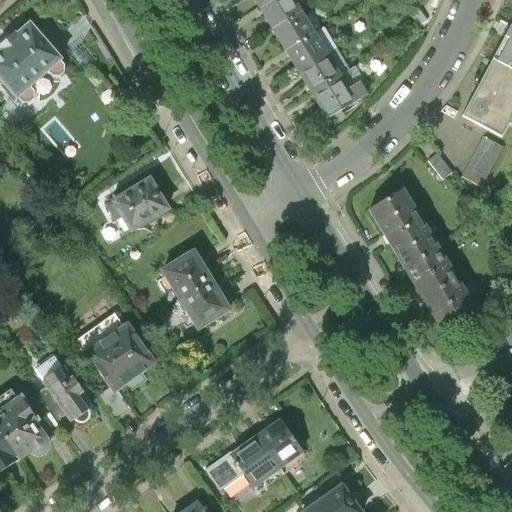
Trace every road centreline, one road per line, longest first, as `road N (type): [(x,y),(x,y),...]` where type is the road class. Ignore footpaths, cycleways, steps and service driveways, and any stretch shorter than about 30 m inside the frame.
road 1 (residential): [(65,511),(308,335)]
road 2 (residential): [(301,194),(369,144),(425,88),(472,0)]
road 3 (tertiary): [(110,0),(243,222)]
road 4 (tertiary): [(420,385),(301,194)]
road 5 (tertiary): [(301,194),(187,0)]
road 6 (tertiary): [(511,500),(420,385)]
road 7 (tertiary): [(243,222),(308,335)]
road 8 (tertiary): [(364,417),(439,511)]
